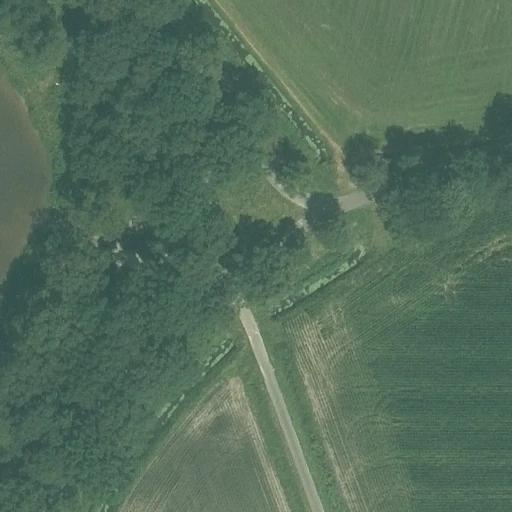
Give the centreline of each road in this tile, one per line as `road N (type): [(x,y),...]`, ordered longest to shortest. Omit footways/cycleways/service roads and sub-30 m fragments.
road 1 (unclassified): [(129,356),(204,187),(202,93)]
road 2 (unclassified): [(316,511),(231,279)]
road 3 (unclassified): [(326,217),(449,174),(511,165)]
road 4 (unclassified): [(326,217),(275,187),(202,93)]
road 5 (unclassified): [(42,511),(129,356)]
road 6 (unclassified): [(129,356),(231,279)]
road 7 (unclassified): [(202,93),(126,0)]
